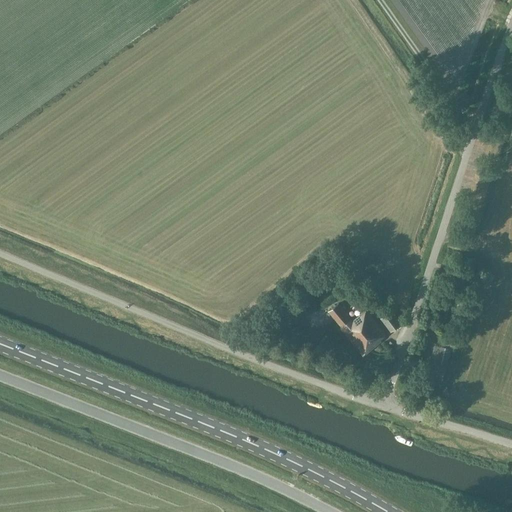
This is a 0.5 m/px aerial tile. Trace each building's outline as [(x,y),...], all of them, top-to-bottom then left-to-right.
[(468,265),(457,262),(453,277),(464,280),(468,265)] [(448,308),(461,312),(464,303),(450,299),(448,308)] [(366,310),(353,320),(339,303),(328,311),(341,328),(362,356),(381,341),(380,339),(386,335),(366,310)] [(391,331),(401,324),(390,310),(380,318),(391,331)] [(433,358),(425,387),(438,391),(447,362),(450,363),(454,348),(442,345),(438,360),(433,358)]
